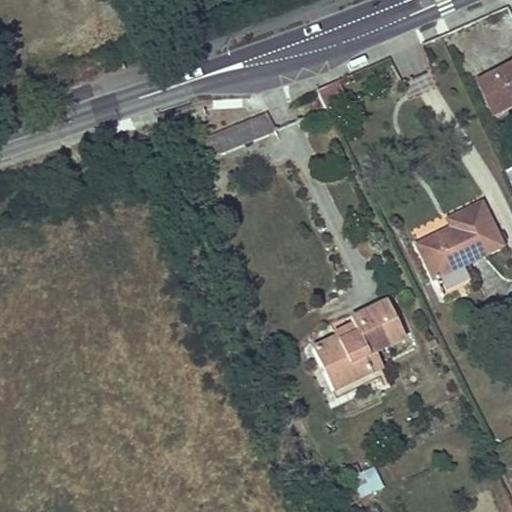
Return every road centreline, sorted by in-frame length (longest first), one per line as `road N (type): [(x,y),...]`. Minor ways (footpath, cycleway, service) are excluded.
road 1 (secondary): [(0,143),(238,68)]
road 2 (unknown): [(378,36),(510,245)]
road 3 (secondary): [(238,68),(322,55),(463,0)]
road 4 (secondary): [(386,0),(238,68)]
